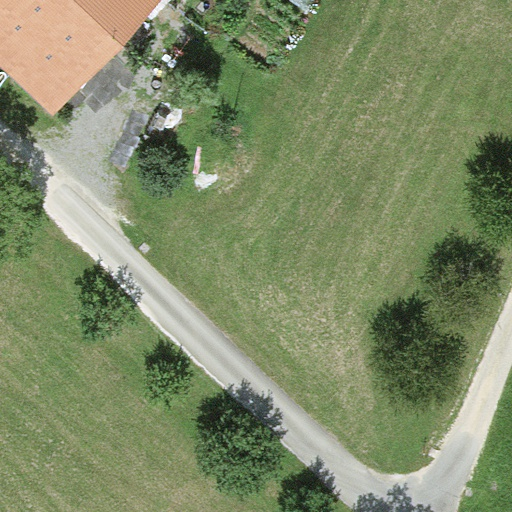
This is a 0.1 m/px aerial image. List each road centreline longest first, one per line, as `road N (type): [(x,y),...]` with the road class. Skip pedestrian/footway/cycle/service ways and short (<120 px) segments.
road 1 (track): [(0,144),(394,511)]
road 2 (track): [(426,511),(462,454),(511,324)]
